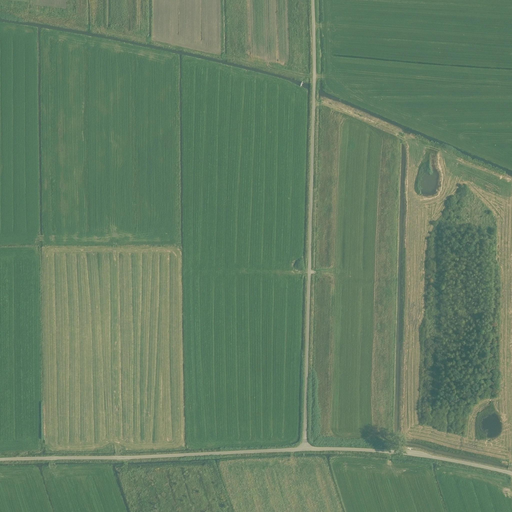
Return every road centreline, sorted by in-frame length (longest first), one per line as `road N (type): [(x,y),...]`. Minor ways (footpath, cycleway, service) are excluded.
road 1 (unclassified): [(303,448),(315,0)]
road 2 (unclassified): [(0,461),(303,448)]
road 3 (unclassified): [(303,448),(511,478)]
